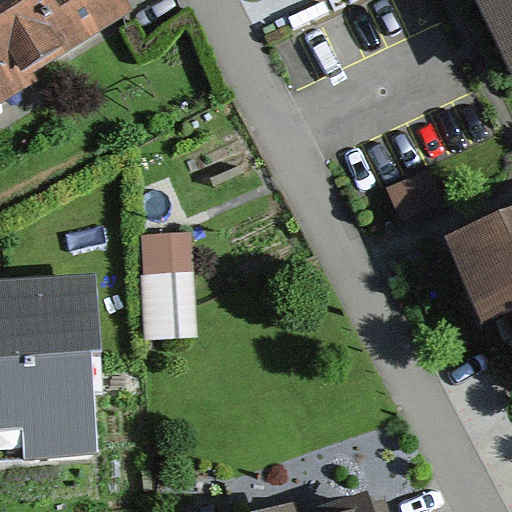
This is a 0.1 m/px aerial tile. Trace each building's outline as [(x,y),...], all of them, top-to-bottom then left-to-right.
[(0,0),(0,114),(143,22),(129,0),(0,0)] [(511,0),(486,0),(511,54),(511,0)] [(511,242),(469,260),(499,333),(511,327),(511,242)] [(199,246),(156,246),(157,338),(201,337),(199,246)] [(97,291),(0,294),(0,359),(13,359),(17,465),(104,461),(97,291)] [(389,511),(385,499),(344,511),(389,511)]
